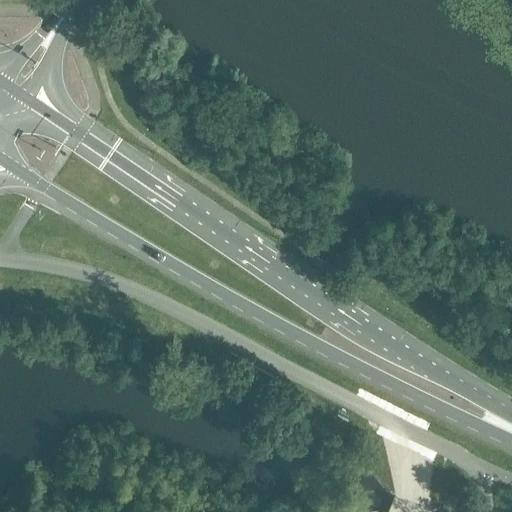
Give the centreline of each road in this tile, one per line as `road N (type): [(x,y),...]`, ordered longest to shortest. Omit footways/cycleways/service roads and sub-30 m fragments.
road 1 (primary): [(0,159),(250,314),(511,437)]
road 2 (primary): [(511,415),(28,100)]
road 3 (unclassified): [(478,465),(154,301),(86,273),(0,258)]
